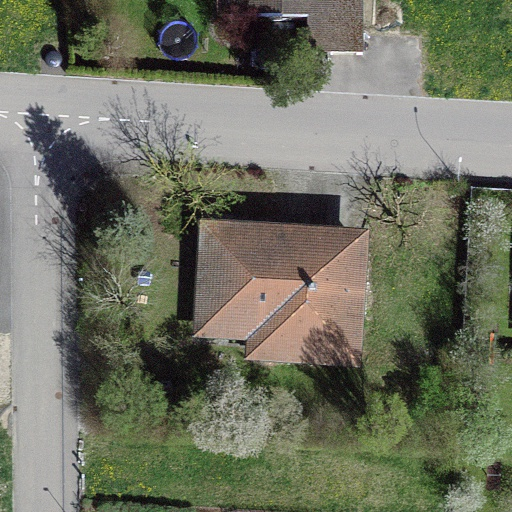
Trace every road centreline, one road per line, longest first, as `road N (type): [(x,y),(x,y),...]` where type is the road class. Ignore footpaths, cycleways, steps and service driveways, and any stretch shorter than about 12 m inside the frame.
road 1 (residential): [(511,154),(42,131)]
road 2 (residential): [(48,511),(42,131)]
